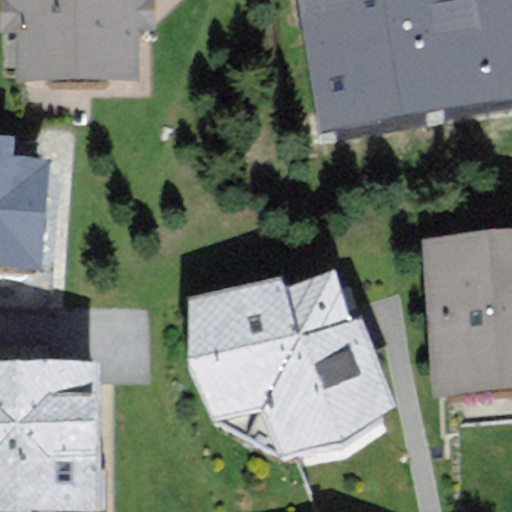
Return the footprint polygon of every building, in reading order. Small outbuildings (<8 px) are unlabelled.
[(155,0),(0,0),(0,98),(156,98),(155,0)] [(511,123),(511,0),(293,0),(319,155),(511,123)] [(0,158),(0,286),(40,290),(54,164),(0,158)] [(511,252),(421,258),(431,414),(511,409),(511,252)] [(339,288),(189,313),(190,381),(214,435),(278,468),(344,468),(396,430),(339,288)] [(99,511),(100,384),(0,383),(0,511),(99,511)]
